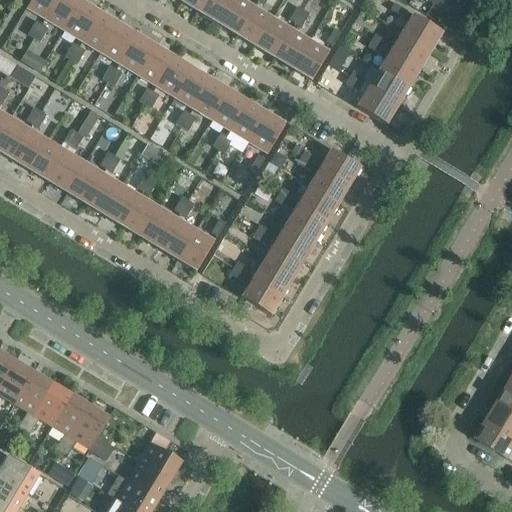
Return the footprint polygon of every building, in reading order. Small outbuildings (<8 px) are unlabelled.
[(32,0),(26,10),(45,21),(57,0),(32,0)] [(63,32),(81,4),(75,0),(57,0),(45,21),(63,32)] [(200,15),(209,0),(183,0),(181,4),(200,15)] [(218,26),(234,0),(209,0),(200,15),(218,26)] [(240,0),(234,0),(218,26),(237,38),(254,9),(240,0)] [(438,11),(444,0),(436,0),(432,7),(438,11)] [(81,4),(63,32),(82,44),(99,15),(81,4)] [(402,19),(406,12),(392,4),(388,11),(402,19)] [(298,7),(289,20),(296,24),(304,10),(298,7)] [(254,9),(237,38),(255,49),(273,20),(254,9)] [(302,28),(310,14),(304,10),(296,24),(302,28)] [(100,55),(118,26),(99,15),(82,44),(100,55)] [(442,34),(413,16),(401,35),(430,53),(442,34)] [(273,20),(255,49),(274,60),(291,31),(273,20)] [(35,24),(26,38),(33,42),(41,28),(35,24)] [(119,66),(136,37),(118,26),(100,55),(119,66)] [(39,46),(47,32),(41,28),(33,42),(39,46)] [(333,47),(341,33),(335,29),(327,43),(333,47)] [(291,31),(274,60),(292,71),(310,42),(291,31)] [(388,44),(375,35),(371,42),(384,50),(388,44)] [(390,54),(419,71),(430,53),(401,35),(390,54)] [(137,77),(155,48),(136,37),(119,66),(137,77)] [(311,82),(329,54),(310,42),(292,71),(311,82)] [(367,48),(380,57),(384,50),(371,42),(367,48)] [(72,47),(63,60),(70,64),(78,50),(72,47)] [(155,48),(137,77),(156,88),(173,59),(155,48)] [(76,68),(84,54),(78,50),(70,64),(76,68)] [(419,71),(390,54),(379,72),(408,90),(419,71)] [(0,56),(0,73),(6,77),(4,81),(1,80),(0,81),(0,86),(4,89),(9,79),(17,67),(0,56)] [(40,59),(33,71),(39,74),(46,63),(40,59)] [(173,59),(156,88),(174,100),(192,71),(173,59)] [(17,67),(9,79),(28,90),(36,78),(17,67)] [(109,69),(100,83),(106,87),(115,73),(109,69)] [(192,71),(174,100),(193,111),(210,82),(192,71)] [(365,81),(351,72),(347,78),(361,87),(365,81)] [(408,90),(379,72),(368,91),(397,108),(408,90)] [(113,90),(121,77),(115,73),(106,87),(113,90)] [(344,85),(357,93),(361,87),(347,78),(344,85)] [(210,82),(193,111),(211,122),(229,93),(210,82)] [(0,105),(2,107),(10,93),(4,89),(0,95),(0,105)] [(356,110),(385,127),(397,108),(368,91),(356,110)] [(146,92),(137,105),(143,109),(152,95),(146,92)] [(229,93),(211,122),(230,133),(247,104),(229,93)] [(150,113),(158,99),(152,95),(143,109),(150,113)] [(247,104),(230,133),(248,144),(266,115),(247,104)] [(35,108),(27,121),(33,125),(41,111),(35,108)] [(39,129),(47,115),(41,111),(33,125),(39,129)] [(0,137),(10,121),(0,114),(0,137)] [(183,114),(174,128),(180,131),(189,118),(183,114)] [(267,156),(285,127),(266,115),(248,144),(267,156)] [(187,135),(195,121),(189,118),(180,131),(187,135)] [(0,154),(11,161),(29,132),(10,121),(0,137),(0,154)] [(70,147),(78,134),(72,130),(59,151),(66,154),(70,147)] [(30,172),(47,143),(29,132),(11,161),(30,172)] [(76,151),(84,138),(78,134),(70,147),(76,151)] [(220,136),(211,150),(217,154),(226,140),(220,136)] [(224,157),(232,144),(226,140),(217,154),(224,157)] [(48,183),(66,154),(59,151),(47,143),(30,172),(48,183)] [(147,146),(141,156),(158,167),(164,157),(147,146)] [(109,152),(101,166),(107,170),(115,156),(109,152)] [(316,160),(303,152),(299,158),(313,166),(316,160)] [(360,169),(331,152),(320,170),(349,188),(360,169)] [(67,195),(84,166),(66,154),(48,183),(67,195)] [(276,154),(269,164),(278,169),(280,171),(286,160),(276,154)] [(113,174),(121,160),(115,156),(107,170),(113,174)] [(295,164),(309,173),(313,166),(299,158),(295,164)] [(255,176),(263,163),(257,159),(248,172),(255,176)] [(84,166),(67,195),(85,206),(103,177),(84,166)] [(308,189),(337,206),(349,188),(320,170),(308,189)] [(146,175),(138,188),(144,192),(152,178),(146,175)] [(103,177),(85,206),(104,217),(121,188),(103,177)] [(150,196),(158,182),(152,178),(144,192),(150,196)] [(121,188),(104,217),(122,228),(140,199),(121,188)] [(294,197),(280,189),(277,195),(290,203),(294,197)] [(297,207),(326,225),(337,206),(308,189),(297,207)] [(273,201),(287,209),(290,203),(277,195),(273,201)] [(183,197),(175,211),(181,214),(189,201),(183,197)] [(140,199),(122,228),(141,239),(158,210),(140,199)] [(187,218),(195,204),(189,201),(181,214),(187,218)] [(286,226),(315,243),(326,225),(297,207),(286,226)] [(158,210),(141,239),(159,250),(177,221),(158,210)] [(218,237),(226,223),(220,219),(212,233),(218,237)] [(177,221),(159,250),(178,261),(195,232),(177,221)] [(272,234),(258,226),(254,232),(268,240),(272,234)] [(315,243),(286,226),(275,244),(304,262),(315,243)] [(197,273),(214,244),(195,232),(178,261),(197,273)] [(251,238),(264,246),(268,240),(254,232),(251,238)] [(226,242),(222,250),(231,255),(236,248),(226,242)] [(304,262),(275,244),(264,263),(293,280),(304,262)] [(249,271),(236,263),(232,269),(246,277),(249,271)] [(293,280),(264,263),(253,281),(282,299),(293,280)] [(228,275),(242,283),(246,277),(232,269),(228,275)] [(241,300),(270,318),(282,299),(253,281),(241,300)] [(0,354),(0,388),(15,364),(0,354)] [(15,364),(0,388),(0,397),(15,406),(34,375),(15,364)] [(27,414),(18,429),(24,433),(52,386),(34,375),(15,406),(27,414)] [(30,436),(39,421),(52,428),(71,397),(52,386),(24,433),(30,436)] [(511,387),(509,386),(498,405),(511,413),(511,387)] [(64,436),(55,452),(61,455),(89,408),(71,397),(52,428),(64,436)] [(511,413),(498,405),(487,423),(511,438),(511,413)] [(67,458),(76,443),(90,451),(109,420),(89,408),(61,455),(67,458)] [(508,461),(511,454),(511,438),(487,423),(476,442),(479,444),(498,455),(491,466),(498,471),(505,459),(508,461)] [(156,435),(150,445),(163,453),(169,443),(156,435)] [(90,451),(89,453),(106,463),(114,450),(97,439),(90,451)] [(185,485),(173,478),(181,464),(163,453),(150,445),(138,465),(181,491),(185,485)] [(39,476),(8,457),(0,469),(0,478),(27,495),(39,476)] [(88,459),(83,468),(97,476),(102,468),(88,459)] [(166,489),(178,496),(181,491),(138,465),(127,483),(158,502),(166,489)] [(60,467),(52,479),(67,488),(75,476),(60,467)] [(0,504),(12,511),(17,511),(27,495),(0,478),(0,504)] [(151,511),(158,502),(127,483),(116,502),(132,511),(151,511)] [(74,487),(69,495),(82,503),(87,496),(74,487)] [(51,496),(45,506),(53,511),(59,501),(51,496)] [(132,511),(116,502),(109,511),(132,511)]
